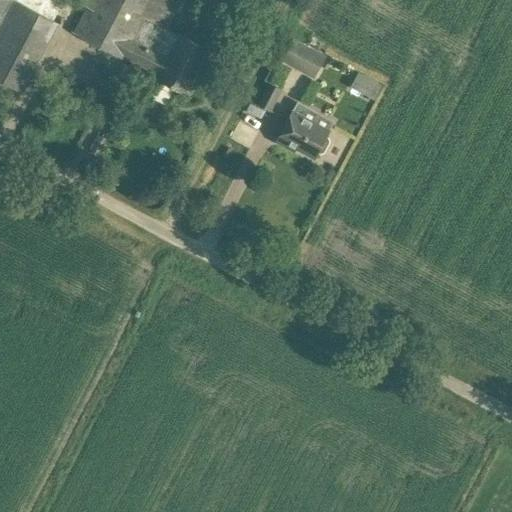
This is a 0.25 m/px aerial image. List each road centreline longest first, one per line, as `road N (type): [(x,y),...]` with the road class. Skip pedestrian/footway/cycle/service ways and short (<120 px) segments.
road 1 (unclassified): [(511,419),(0,151)]
road 2 (track): [(165,238),(285,0)]
